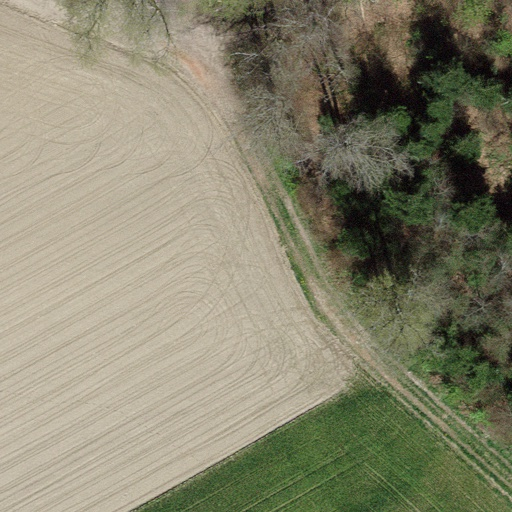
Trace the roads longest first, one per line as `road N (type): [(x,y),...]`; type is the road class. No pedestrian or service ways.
road 1 (track): [(157,44),(181,56),(227,115),(353,343),(511,478)]
road 2 (track): [(41,0),(157,44)]
